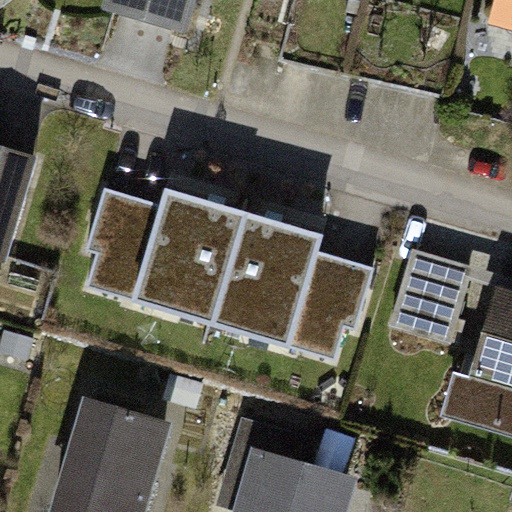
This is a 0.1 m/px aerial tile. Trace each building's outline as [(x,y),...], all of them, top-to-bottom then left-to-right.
[(190,0),(116,0),(114,10),(182,30),(190,0)] [(511,21),(511,0),(505,0),(501,18),(511,21)] [(0,258),(9,261),(38,161),(0,150),(0,258)] [(214,325),(247,215),(170,193),(166,207),(109,190),(91,252),(148,269),(138,303),(214,325)] [(359,331),(377,271),(319,253),(324,238),(247,215),(214,325),(291,348),(301,314),(359,331)] [(454,342),(471,279),(413,264),(396,327),(454,342)] [(511,291),(500,289),(480,357),(470,355),(454,410),(484,419),(494,385),(511,390),(511,291)] [(142,511),(168,426),(92,403),(59,511),(142,511)] [(340,511),(350,479),(264,454),(246,511),(340,511)]
